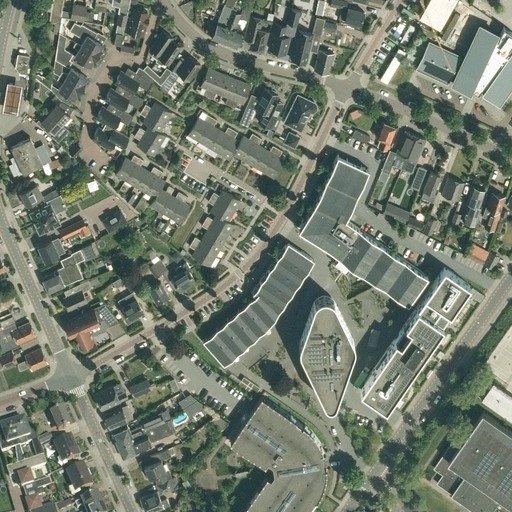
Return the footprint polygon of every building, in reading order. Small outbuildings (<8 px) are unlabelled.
[(53,0),(50,22),(60,23),(63,0),(53,0)] [(348,1),(343,0),(331,0),(330,6),(346,9),(348,1)] [(455,0),(427,0),(419,16),(440,28),(455,0)] [(70,17),(83,20),(86,5),(73,3),(70,17)] [(245,3),(241,18),(248,20),(252,5),(245,3)] [(95,18),(105,19),(106,7),(96,6),(95,18)] [(340,10),(338,19),(345,20),(360,24),(363,10),(348,6),(347,12),(340,10)] [(124,30),(143,35),(148,17),(145,16),(147,11),(142,9),(139,8),(135,8),(133,7),(131,17),(126,16),(124,25),(124,30)] [(228,30),(235,12),(230,10),(225,23),(218,21),(211,38),(223,43),(228,30)] [(118,11),(116,23),(117,24),(124,25),(126,16),(127,13),(118,11)] [(240,14),(235,12),(228,30),(223,43),(235,47),(242,30),(241,30),(242,28),(239,23),(237,22),(240,14)] [(459,14),(455,12),(440,38),(445,40),(459,14)] [(258,48),(262,49),(267,30),(260,28),(263,19),(250,15),(246,30),(253,32),(249,46),(250,46),(252,48),(256,49),(258,48)] [(295,33),(299,16),(293,15),(288,31),(295,33)] [(324,18),(317,16),(313,31),(321,33),(324,18)] [(94,37),(97,32),(81,22),(80,24),(74,20),(69,29),(84,38),(81,43),(97,53),(101,47),(103,43),(94,37)] [(286,26),(275,23),(268,48),(279,51),(279,52),(284,53),(289,37),(284,36),(286,26)] [(463,62),(454,81),(454,83),(453,84),(468,91),(469,90),(470,88),(473,90),(472,91),(478,93),(481,89),(484,91),(484,92),(497,101),(498,101),(511,80),(511,44),(511,45),(511,44),(511,32),(503,27),(499,35),(495,33),(496,32),(481,25),(481,26),(480,26),(463,62)] [(297,29),(290,58),(306,62),(313,33),(297,29)] [(157,58),(171,39),(173,37),(162,30),(150,47),(155,50),(152,54),(157,58)] [(171,39),(157,58),(156,60),(162,64),(165,60),(169,63),(181,45),(171,39)] [(97,53),(81,43),(75,40),(73,45),(77,49),(74,54),(90,64),(93,60),(97,53)] [(54,58),(68,66),(72,60),(69,58),(73,52),(57,43),(54,58)] [(121,44),(119,51),(132,54),(134,47),(121,44)] [(454,81),(463,62),(457,59),(458,58),(458,57),(430,44),(430,45),(429,44),(418,67),(419,67),(447,80),(448,80),(448,79),(454,81)] [(319,49),(314,69),(328,72),(333,53),(319,49)] [(26,71),(27,65),(29,55),(18,53),(16,64),(19,64),(20,66),(19,70),(26,71)] [(166,93),(176,79),(180,73),(189,79),(200,63),(189,55),(182,65),(177,62),(171,70),(159,86),(166,93)] [(152,78),(157,73),(148,64),(144,68),(152,78)] [(59,74),(80,87),(87,76),(70,66),(67,72),(61,70),(59,74)] [(161,76),(157,73),(152,78),(154,80),(159,86),(171,70),(166,67),(161,76)] [(204,95),(208,96),(218,71),(208,67),(200,86),(206,88),(204,95)] [(146,88),(151,80),(153,81),(154,80),(152,78),(144,68),(141,73),(136,70),(132,76),(120,69),(116,76),(118,77),(115,81),(125,88),(132,92),(137,83),(146,88)] [(229,76),(218,71),(208,96),(214,99),(216,92),(221,94),(229,76)] [(40,74),(37,78),(50,88),(51,83),(51,81),(42,74),(40,74)] [(65,91),(74,97),(80,87),(59,74),(56,78),(61,82),(58,87),(52,83),(51,89),(60,98),(65,91)] [(239,80),(229,76),(221,94),(227,97),(225,103),(229,105),(239,80)] [(22,81),(7,79),(2,108),(17,111),(22,81)] [(251,85),(239,80),(229,105),(235,107),(237,101),(243,103),(251,85)] [(143,98),(132,92),(125,88),(122,93),(110,86),(106,93),(107,94),(104,98),(117,106),(122,109),(127,100),(138,106),(143,98)] [(264,111),(259,121),(271,127),(283,103),(276,100),(278,95),(276,94),(276,92),(272,90),(270,90),(265,88),(255,107),(264,111)] [(301,131),(305,122),(310,111),(313,111),(315,111),(316,109),(317,107),(316,105),(315,103),(315,102),(298,94),(284,123),(301,131)] [(57,102),(49,111),(62,122),(70,113),(69,113),(74,107),(61,100),(58,103),(57,102)] [(145,102),(142,107),(166,120),(171,110),(154,100),(151,106),(145,102)] [(96,116),(113,126),(113,127),(119,118),(127,123),(132,115),(122,109),(117,106),(113,111),(102,104),(98,111),(99,112),(96,116)] [(255,109),(246,106),(240,123),(248,126),(255,109)] [(142,120),(148,124),(160,130),(166,120),(142,107),(139,112),(145,115),(142,120)] [(50,134),(62,122),(49,111),(46,108),(38,117),(38,118),(35,121),(50,134)] [(188,134),(198,140),(212,116),(207,113),(204,119),(198,116),(188,134)] [(217,119),(212,116),(198,140),(208,146),(219,128),(214,125),(217,119)] [(387,149),(396,125),(382,120),(376,135),(382,138),(379,145),(387,149)] [(139,125),(137,130),(160,144),(166,134),(160,130),(148,124),(145,129),(139,125)] [(129,135),(113,127),(113,126),(109,132),(98,125),(94,132),(95,132),(92,137),(110,147),(113,141),(122,146),(129,135)] [(225,131),(219,128),(208,146),(219,152),(233,128),(228,125),(225,131)] [(366,141),(370,134),(355,127),(352,134),(366,141)] [(238,131),(233,128),(219,152),(230,159),(233,153),(240,140),(234,137),(238,131)] [(396,151),(406,156),(416,133),(406,129),(396,151)] [(154,154),(160,144),(137,130),(134,135),(140,138),(136,144),(154,154)] [(233,153),(243,159),(257,135),(253,132),(249,138),(243,134),(240,140),(233,153)] [(417,160),(426,137),(416,133),(406,156),(417,160)] [(262,138),(257,135),(243,159),(253,165),(264,147),(259,144),(262,138)] [(299,140),(288,135),(284,142),(295,147),(299,140)] [(30,136),(10,145),(15,155),(13,156),(12,159),(18,174),(23,172),(23,173),(42,164),(30,136)] [(77,142),(69,150),(74,155),(82,146),(77,142)] [(270,150),(264,147),(253,165),(264,171),(278,147),(273,144),(270,150)] [(283,150),(278,147),(264,171),(274,177),(285,159),(279,156),(283,150)] [(51,166),(65,161),(61,153),(48,157),(51,166)] [(115,173),(125,179),(138,156),(134,153),(130,159),(125,156),(115,173)] [(305,233),(337,255),(350,264),(382,286),(383,284),(386,286),(384,288),(393,294),(395,291),(397,293),(396,296),(404,302),(406,299),(409,301),(407,304),(408,304),(428,276),(345,219),(365,178),(369,169),(337,154),(333,163),(314,204),(298,228),(305,233)] [(143,158),(138,156),(125,179),(134,185),(145,167),(140,164),(143,158)] [(389,173),(395,158),(387,156),(381,170),(389,173)] [(150,170),(145,167),(134,185),(145,190),(158,167),(154,164),(150,170)] [(418,190),(426,169),(419,166),(411,187),(418,190)] [(145,190),(154,196),(160,187),(165,179),(159,176),(163,170),(158,167),(145,190)] [(431,170),(424,188),(421,197),(434,202),(437,194),(433,193),(440,173),(431,170)] [(458,199),(465,181),(448,175),(442,193),(458,199)] [(26,204),(42,196),(36,183),(20,191),(18,192),(21,198),(23,197),(26,204)] [(160,210),(170,193),(174,187),(169,184),(165,190),(160,187),(154,196),(150,204),(160,210)] [(480,205),(486,188),(472,184),(467,201),(469,202),(463,219),(476,223),(481,206),(480,205)] [(53,196),(65,191),(62,185),(51,191),(53,196)] [(214,191),(211,196),(235,210),(241,199),(223,188),(219,194),(214,191)] [(175,195),(170,193),(160,210),(170,216),(183,192),(179,190),(175,195)] [(500,211),(505,195),(493,191),(486,211),(485,210),(483,216),(489,218),(486,226),(493,229),(499,210),(500,211)] [(180,222),(190,204),(185,201),(188,195),(183,192),(170,216),(180,222)] [(210,210),(216,213),(229,220),(235,210),(211,196),(208,200),(214,204),(210,210)] [(50,203),(30,212),(39,232),(59,223),(50,203)] [(126,221),(120,210),(102,219),(108,230),(126,221)] [(455,212),(451,223),(458,225),(461,214),(455,212)] [(207,216),(204,220),(228,235),(235,224),(229,220),(216,213),(212,219),(207,216)] [(423,222),(409,216),(406,223),(420,229),(423,222)] [(437,220),(429,217),(423,232),(431,235),(437,220)] [(79,226),(85,223),(82,218),(60,229),(64,237),(80,229),(79,226)] [(207,228),(204,234),(222,245),(228,235),(204,220),(201,225),(207,228)] [(195,236),(192,241),(216,255),(222,245),(204,234),(200,239),(195,236)] [(45,260),(58,254),(55,247),(58,246),(54,238),(39,245),(45,260)] [(210,266),(216,255),(192,241),(189,246),(195,249),(191,255),(210,266)] [(252,293),(275,308),(275,307),(275,306),(279,300),(280,301),(284,295),(283,294),(287,288),(288,289),(292,283),(291,282),(295,277),(296,277),(300,271),(299,271),(304,265),(310,257),(288,241),(281,251),(284,253),(280,258),(277,256),(273,262),(276,264),(272,270),(269,268),(265,274),(268,276),(264,282),(261,280),(257,286),(260,288),(256,294),(253,292),(252,293)] [(80,248),(71,252),(71,254),(75,262),(76,261),(84,258),(82,252),(94,246),(92,242),(80,248)] [(466,254),(483,262),(488,252),(487,251),(472,243),(466,254)] [(493,267),(496,260),(492,258),(495,252),(490,249),(483,262),(493,267)] [(160,258),(154,262),(161,272),(162,273),(167,269),(160,258)] [(187,284),(195,279),(189,269),(191,268),(186,261),(176,267),(179,273),(172,277),(180,288),(181,289),(182,289),(187,286),(187,285),(187,284)] [(472,270),(479,267),(476,261),(469,265),(472,270)] [(57,269),(42,276),(49,291),(78,278),(83,276),(79,268),(74,270),(71,262),(63,265),(57,268),(57,269)] [(161,272),(154,262),(148,266),(156,276),(161,272)] [(444,267),(363,384),(359,389),(385,407),(393,396),(470,285),(444,267)] [(127,271),(121,275),(130,290),(136,286),(127,271)] [(65,302),(64,302),(67,309),(87,300),(83,291),(90,288),(91,285),(88,279),(72,286),(74,292),(63,297),(65,302)] [(157,302),(169,295),(160,281),(148,288),(157,302)] [(133,291),(119,299),(123,306),(125,311),(122,313),(127,322),(138,316),(137,313),(143,310),(133,291)] [(315,298),(313,302),(305,323),(299,342),(298,343),(299,343),(299,344),(299,346),(299,347),(300,349),(302,354),(305,362),(318,389),(324,400),(326,402),(328,403),(331,403),(334,401),(335,398),(344,373),(353,347),(353,340),(351,334),(339,311),(334,300),(331,297),(327,294),(323,294),(319,295),(315,298)] [(206,344),(224,364),(228,360),(232,356),(230,354),(235,350),(237,352),(239,351),(239,350),(242,347),(240,345),(245,340),(248,343),(250,341),(249,341),(253,337),(251,335),(256,331),(258,333),(260,332),(260,331),(264,328),(262,326),(267,321),(269,324),(270,323),(263,314),(268,309),(263,304),(262,306),(255,301),(252,304),(247,309),(246,308),(241,313),(241,314),(236,318),(235,318),(230,323),(225,328),(224,327),(219,332),(220,333),(214,338),(214,337),(206,344)] [(113,313),(105,303),(97,307),(102,318),(113,313)] [(100,323),(94,309),(69,320),(69,319),(65,320),(66,321),(64,322),(71,336),(74,335),(79,346),(94,339),(91,333),(93,333),(91,327),(100,323)] [(17,343),(35,334),(29,320),(15,327),(10,315),(0,319),(0,322),(4,332),(11,329),(17,343)] [(102,335),(109,329),(103,321),(96,327),(102,335)] [(0,345),(2,351),(10,347),(7,340),(0,343),(0,345)] [(31,370),(47,363),(41,347),(24,354),(26,359),(18,363),(20,370),(29,366),(31,370)] [(0,360),(3,367),(17,361),(12,350),(0,354),(0,360)] [(511,394),(481,373),(469,391),(511,421),(511,394)] [(244,376),(238,384),(254,396),(260,388),(244,376)] [(151,382),(155,388),(161,383),(158,378),(151,382)] [(223,378),(219,385),(226,388),(229,382),(223,378)] [(141,381),(129,386),(133,396),(146,390),(141,381)] [(227,390),(235,393),(238,387),(229,384),(227,390)] [(104,389),(94,393),(102,409),(120,401),(128,397),(125,391),(117,394),(113,385),(104,389)] [(186,397),(179,401),(184,408),(197,400),(191,394),(190,394),(186,397)] [(326,468),(324,468),(323,465),(327,464),(326,455),(322,456),(321,453),(323,452),(320,444),(316,437),(310,431),(304,425),(262,396),(249,412),(246,410),(240,419),(243,421),(230,440),(241,448),(247,452),(265,465),(268,461),(273,465),(273,466),(271,467),(272,472),(274,472),(275,473),(271,479),(267,476),(241,511),(308,511),(317,500),(321,492),(324,484),(326,476),(326,468)] [(197,400),(184,408),(187,413),(188,415),(204,405),(197,400)] [(58,430),(70,425),(62,407),(50,413),(58,430)] [(122,407),(104,414),(110,428),(128,420),(122,407)] [(511,511),(511,430),(484,411),(463,440),(456,436),(434,468),(443,474),(437,483),(478,511),(491,511),(494,509),(497,511),(511,511)] [(128,426),(112,433),(117,445),(133,438),(146,432),(145,429),(155,425),(164,421),(161,413),(160,412),(153,415),(151,416),(141,420),(142,424),(130,430),(128,426)] [(27,428),(24,418),(12,422),(18,440),(25,437),(27,443),(37,440),(33,427),(27,428)] [(133,438),(117,445),(122,457),(152,445),(151,442),(176,431),(171,419),(164,421),(155,425),(145,429),(146,432),(133,438)] [(13,448),(11,442),(18,440),(12,422),(0,426),(4,438),(0,439),(0,447),(1,451),(13,448)] [(41,445),(52,440),(49,434),(38,439),(41,445)] [(62,464),(79,456),(71,436),(53,443),(62,464)] [(169,469),(166,470),(161,459),(171,454),(168,448),(150,456),(152,462),(144,466),(149,478),(154,476),(157,483),(168,478),(172,476),(169,469)] [(46,464),(43,455),(6,467),(9,476),(17,473),(21,487),(33,483),(28,470),(46,464)] [(74,493),(92,485),(83,464),(65,472),(74,493)] [(35,482),(37,489),(42,487),(54,484),(54,483),(51,484),(49,478),(35,482)] [(173,488),(168,478),(157,483),(156,483),(161,493),(173,488)] [(42,487),(37,489),(35,490),(37,496),(25,500),(29,511),(56,511),(53,503),(41,507),(37,496),(44,494),(42,487)] [(146,511),(150,511),(164,506),(157,490),(140,497),(146,511)] [(85,511),(102,504),(96,493),(80,500),(80,501),(75,503),(77,508),(83,505),(85,511)] [(60,511),(72,505),(70,500),(57,506),(60,511)]
